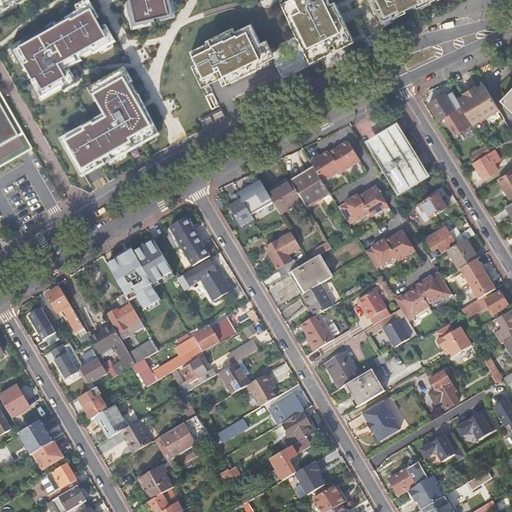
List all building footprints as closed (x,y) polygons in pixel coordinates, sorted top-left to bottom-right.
[(0,0),(0,17),(1,20),(5,18),(9,15),(13,13),(10,7),(22,0),(29,0),(31,3),(36,0),(0,0)] [(128,0),(131,12),(129,13),(132,26),(152,21),(151,19),(167,15),(174,13),(172,5),(170,0),(128,0)] [(334,49),(347,43),(330,6),(328,3),(328,0),(293,0),(294,0),(285,5),(311,60),(330,51),(328,48),(333,46),(334,49)] [(390,17),(409,8),(407,4),(383,16),(375,0),(365,0),(377,25),(391,18),(390,17)] [(375,0),(383,16),(407,4),(409,8),(425,0),(375,0)] [(35,81),(43,94),(58,85),(72,78),(64,64),(68,62),(66,59),(76,52),(78,55),(95,46),(97,49),(109,42),(101,28),(99,30),(92,18),(94,16),(87,3),(75,10),(76,13),(60,22),(46,30),(34,37),(41,50),(38,52),(33,42),(15,53),(21,64),(25,62),(35,81)] [(174,13),(167,15),(168,19),(179,16),(176,4),(172,5),(174,13)] [(347,43),(334,49),(336,52),(353,44),(334,4),(330,6),(347,43)] [(311,60),(285,5),(281,6),(309,64),(331,54),(330,51),(311,60)] [(76,13),(75,10),(58,19),(60,22),(76,13)] [(34,37),(46,30),(44,26),(32,34),(34,37)] [(222,37),(217,39),(216,36),(204,42),(184,52),(191,66),(199,84),(214,78),(216,76),(218,81),(222,79),(252,65),(264,59),(256,43),(253,44),(245,26),(229,34),(222,37)] [(227,28),(222,31),(214,34),(203,40),(204,42),(216,36),(217,39),(222,37),(229,34),(227,28)] [(256,43),(264,59),(267,58),(259,41),(256,43)] [(95,46),(78,55),(78,56),(80,58),(97,49),(95,46)] [(66,59),(68,62),(78,56),(78,55),(76,52),(66,59)] [(25,62),(21,64),(32,82),(35,81),(25,62)] [(222,79),(218,81),(220,84),(222,83),(253,68),(252,65),(222,79)] [(199,84),(191,66),(187,68),(196,86),(199,84)] [(65,139),(84,173),(98,165),(97,162),(126,147),(125,145),(131,142),(132,143),(149,134),(143,122),(140,124),(136,116),(138,115),(135,109),(137,108),(133,100),(131,102),(128,97),(125,91),(123,92),(120,88),(126,84),(119,73),(112,77),(103,82),(102,83),(103,85),(94,90),(93,88),(92,88),(83,94),(82,94),(91,112),(93,111),(98,121),(83,130),(81,127),(80,127),(70,133),(71,135),(66,138),(65,139)] [(101,79),(103,82),(112,77),(110,74),(101,79)] [(499,110),(483,83),(477,87),(474,83),(462,91),(464,95),(457,99),(462,106),(473,125),(486,117),(499,110)] [(132,95),(126,84),(120,88),(123,92),(125,91),(128,97),(132,95)] [(58,85),(43,94),(45,97),(60,89),(58,85)] [(81,90),(83,94),(92,88),(90,85),(81,90)] [(511,89),(503,99),(511,107),(511,89)] [(0,91),(0,148),(25,134),(0,91)] [(457,99),(453,92),(447,96),(445,94),(430,104),(440,119),(445,116),(462,106),(457,99)] [(462,106),(445,116),(457,135),(473,126),(473,125),(462,106)] [(211,114),(214,121),(223,117),(219,110),(211,114)] [(200,119),(203,126),(213,121),(210,114),(200,119)] [(145,121),(143,122),(149,134),(132,143),(133,146),(153,135),(145,121)] [(64,134),(66,138),(71,135),(70,133),(80,127),(79,126),(64,134)] [(0,148),(0,166),(32,148),(25,134),(0,148)] [(402,134),(373,151),(397,192),(427,174),(402,134)] [(329,151),(311,162),(314,166),(315,168),(323,181),(341,170),(342,172),(361,161),(348,141),(330,152),(329,151)] [(489,152),(485,146),(481,148),(485,155),(489,152)] [(474,161),(485,155),(481,148),(470,155),(474,161)] [(494,149),(489,152),(485,155),(474,161),(473,162),(483,179),(498,170),(494,163),(500,159),(494,149)] [(303,200),(306,206),(330,192),(323,181),(315,168),(292,182),(303,200)] [(511,170),(498,179),(511,201),(511,200),(511,170)] [(268,193),(280,214),(303,200),(292,182),(291,180),(268,193)] [(388,205),(376,185),(361,194),(374,214),(388,205)] [(306,206),(308,209),(331,195),(330,192),(306,206)] [(338,207),(349,224),(356,219),(357,221),(369,213),(357,194),(345,201),(345,202),(338,207)] [(439,194),(420,206),(423,212),(426,210),(431,218),(447,208),(439,194)] [(187,217),(170,228),(193,266),(210,256),(187,217)] [(439,247),(443,253),(448,250),(457,245),(449,232),(446,227),(426,239),(433,251),(439,247)] [(475,234),(471,227),(460,234),(464,241),(465,240),(475,234)] [(464,241),(460,234),(457,228),(449,232),(457,245),(464,241)] [(403,230),(388,239),(401,259),(415,250),(403,230)] [(299,248),(291,233),(265,247),(281,277),(292,271),(297,268),(293,260),(291,261),(287,255),(299,248)] [(372,247),(366,251),(368,255),(376,268),(383,264),(383,265),(396,258),(384,238),(372,246),(372,247)] [(388,239),(386,240),(398,260),(401,259),(388,239)] [(174,272),(155,240),(135,252),(133,249),(108,264),(125,294),(127,297),(135,292),(145,309),(160,300),(151,285),(174,272)] [(457,245),(448,250),(460,270),(461,269),(478,258),(470,244),(468,245),(465,240),(464,241),(457,245)] [(331,248),(328,242),(316,249),(320,255),(331,248)] [(311,260),(308,261),(297,268),(292,271),(305,292),(319,284),(332,277),(319,255),(311,260)] [(478,258),(461,269),(470,284),(487,274),(487,273),(483,268),(478,258)] [(211,259),(184,275),(191,287),(202,280),(214,301),(232,290),(220,270),(217,271),(211,259)] [(443,280),(438,271),(416,284),(428,304),(443,295),(445,298),(452,294),(443,280)] [(479,299),(496,289),(490,279),(487,274),(470,284),(479,299)] [(184,275),(178,279),(185,290),(191,287),(184,275)] [(305,292),(300,295),(306,305),(307,305),(310,309),(309,309),(313,316),(320,312),(332,305),(319,284),(305,292)] [(75,331),(84,326),(61,287),(48,295),(58,312),(62,309),(75,331)] [(401,294),(394,298),(401,308),(409,321),(415,317),(414,316),(429,306),(417,287),(415,288),(412,290),(402,296),(401,294)] [(370,318),(374,324),(380,320),(391,314),(376,289),(358,299),(369,318),(370,318)] [(501,291),(486,300),(495,314),(509,305),(501,291)] [(124,339),(145,327),(129,300),(127,297),(125,294),(116,299),(122,310),(119,312),(118,310),(109,315),(124,339)] [(42,307),(30,314),(44,339),(57,331),(42,307)] [(511,309),(498,319),(497,317),(493,320),(499,330),(495,332),(502,343),(504,342),(511,337),(511,309)] [(400,318),(396,311),(391,314),(380,320),(384,327),(396,346),(411,338),(400,318)] [(313,316),(301,323),(309,337),(317,349),(335,338),(320,312),(313,316)] [(218,323),(211,327),(220,342),(226,338),(218,323)] [(90,337),(99,352),(112,345),(115,350),(117,349),(122,357),(114,362),(121,373),(136,364),(130,353),(113,324),(90,337)] [(449,324),(436,331),(441,339),(437,341),(442,349),(444,348),(448,353),(450,352),(453,357),(472,346),(461,327),(454,331),(449,324)] [(181,356),(154,373),(158,380),(172,372),(175,370),(203,353),(203,352),(220,342),(211,327),(176,347),(181,356)] [(407,343),(409,347),(410,347),(421,340),(418,336),(407,343)] [(152,340),(130,353),(136,364),(145,359),(159,351),(152,340)] [(228,356),(233,365),(237,362),(254,353),(258,350),(253,341),(228,356)] [(107,373),(98,358),(93,349),(82,356),(88,364),(84,367),(70,343),(65,346),(75,363),(81,373),(83,376),(88,384),(107,373)] [(66,382),(81,373),(75,363),(65,346),(50,355),(66,382)] [(325,363),(340,388),(346,384),(362,375),(347,350),(325,363)] [(387,351),(378,356),(374,359),(378,366),(391,358),(387,351)] [(101,356),(112,374),(114,378),(119,375),(106,353),(101,356)] [(503,378),(491,357),(482,362),(495,383),(503,378)] [(181,369),(193,389),(200,384),(216,375),(213,369),(208,372),(200,358),(181,369)] [(233,365),(220,373),(233,394),(247,385),(250,384),(237,362),(233,365)] [(362,375),(346,384),(359,406),(385,390),(373,369),(362,375)] [(175,370),(172,372),(185,393),(187,392),(175,370)] [(455,390),(444,371),(430,379),(441,399),(435,402),(441,411),(458,402),(453,392),(455,390)] [(511,372),(503,378),(507,384),(511,381),(511,372)] [(270,382),(266,374),(250,384),(247,385),(260,407),(277,397),(272,388),(268,383),(270,382)] [(92,391),(89,387),(88,384),(83,376),(79,378),(83,385),(69,394),(73,402),(79,398),(92,391)] [(0,395),(13,417),(30,407),(18,385),(0,395)] [(98,387),(92,391),(79,398),(92,419),(96,417),(108,409),(107,407),(112,404),(109,399),(104,402),(100,394),(102,393),(98,387)] [(169,394),(172,401),(178,397),(183,394),(180,388),(169,394)] [(183,394),(178,397),(184,408),(191,404),(185,393),(183,394)] [(277,404),(286,420),(303,411),(293,394),(277,404)] [(509,398),(494,408),(511,435),(511,399),(510,400),(509,398)] [(383,401),(363,413),(368,422),(367,423),(372,433),(374,432),(379,441),(400,429),(394,420),(395,416),(392,411),(389,410),(383,401)] [(108,409),(96,417),(102,425),(109,438),(121,431),(128,427),(116,405),(108,409)] [(13,429),(0,407),(0,431),(2,435),(13,429)] [(487,410),(457,427),(463,437),(471,433),(475,434),(479,441),(499,428),(487,410)] [(210,436),(197,415),(156,439),(169,461),(190,448),(202,441),(210,436)] [(306,424),(304,422),(301,416),(290,423),(300,439),(315,430),(310,422),(306,424)] [(243,419),(225,430),(229,437),(247,427),(243,419)] [(41,420),(22,432),(19,433),(32,455),(54,442),(41,420)] [(128,427),(121,431),(134,452),(152,441),(140,420),(128,427)] [(452,434),(420,449),(426,459),(434,454),(439,456),(446,469),(465,457),(452,434)] [(15,436),(0,444),(0,451),(1,453),(19,442),(15,436)] [(306,438),(271,458),(284,480),(297,472),(289,459),(311,447),(306,438)] [(32,455),(31,455),(36,464),(40,461),(44,468),(63,456),(54,441),(54,442),(32,455)] [(190,448),(195,455),(206,449),(202,441),(190,448)] [(190,448),(169,461),(173,468),(195,455),(190,448)] [(498,464),(507,458),(501,449),(492,455),(498,464)] [(317,461),(296,475),(307,496),(327,484),(319,472),(322,470),(317,461)] [(68,463),(53,471),(62,486),(49,494),(53,500),(78,485),(80,484),(68,463)] [(168,471),(164,464),(140,478),(144,485),(145,492),(147,494),(151,501),(163,493),(177,485),(174,480),(171,481),(166,472),(168,471)] [(425,481),(429,478),(426,473),(414,480),(410,474),(407,475),(404,470),(403,470),(402,469),(401,470),(401,471),(389,479),(398,494),(399,496),(409,490),(415,487),(425,481)] [(488,471),(467,483),(472,490),(492,478),(488,471)] [(437,482),(434,476),(429,478),(425,481),(415,487),(409,490),(413,497),(416,502),(418,500),(423,509),(443,497),(436,485),(437,482)] [(53,500),(49,503),(53,511),(82,511),(91,507),(78,485),(53,500)] [(248,501),(239,486),(233,489),(242,505),(248,501)] [(314,498),(322,511),(327,511),(342,503),(345,502),(335,486),(314,498)] [(151,501),(147,503),(152,511),(162,511),(171,507),(163,493),(151,501)] [(423,509),(422,510),(423,511),(452,511),(444,497),(443,497),(423,509)] [(477,509),(472,511),(485,511),(496,506),(492,500),(477,509)] [(247,511),(253,511),(255,511),(249,502),(243,505),(247,511)] [(347,511),(346,510),(342,503),(327,511),(347,511)]
